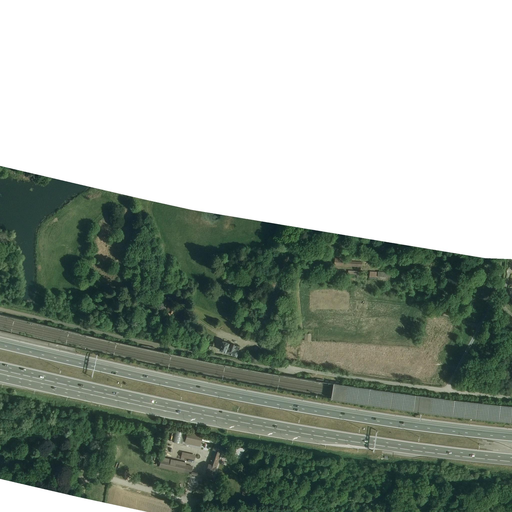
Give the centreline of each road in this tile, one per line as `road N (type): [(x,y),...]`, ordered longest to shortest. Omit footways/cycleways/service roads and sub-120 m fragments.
road 1 (motorway): [(511,436),(319,411),(0,344)]
road 2 (motorway): [(60,380),(314,432),(511,458)]
road 3 (unclassified): [(78,511),(93,476),(188,501),(379,502)]
road 4 (unclassified): [(511,397),(295,369)]
